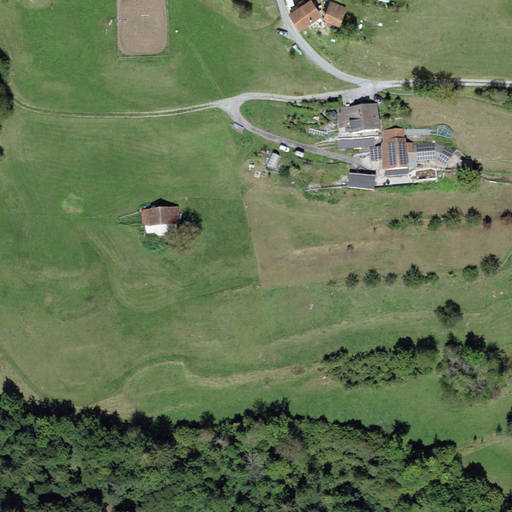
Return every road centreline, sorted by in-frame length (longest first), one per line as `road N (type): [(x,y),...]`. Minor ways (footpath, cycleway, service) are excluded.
road 1 (track): [(234,101),(135,117),(34,112),(17,103),(0,74)]
road 2 (track): [(279,0),(315,59),(373,84)]
